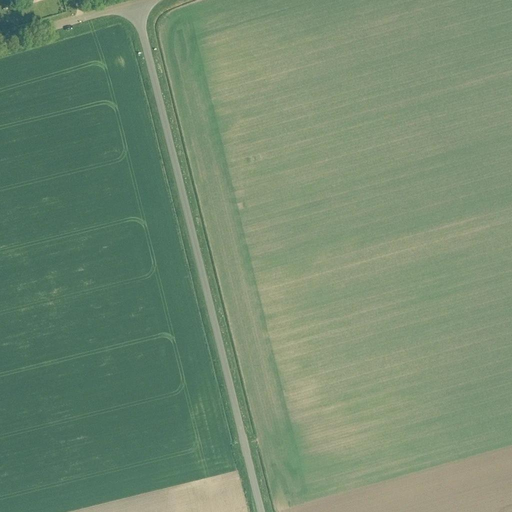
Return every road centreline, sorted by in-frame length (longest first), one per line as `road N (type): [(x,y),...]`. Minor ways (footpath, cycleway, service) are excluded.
road 1 (unclassified): [(261,511),(134,4)]
road 2 (unclassified): [(0,43),(134,4)]
